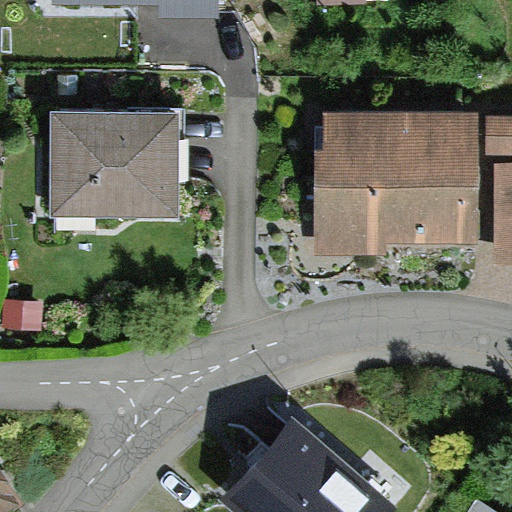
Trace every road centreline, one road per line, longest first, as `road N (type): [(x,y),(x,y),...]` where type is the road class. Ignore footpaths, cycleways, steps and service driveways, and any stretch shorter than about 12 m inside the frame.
road 1 (residential): [(511,335),(477,326),(371,325),(224,359),(158,398)]
road 2 (residential): [(158,398),(113,383),(0,385)]
road 3 (residential): [(158,398),(51,511)]
